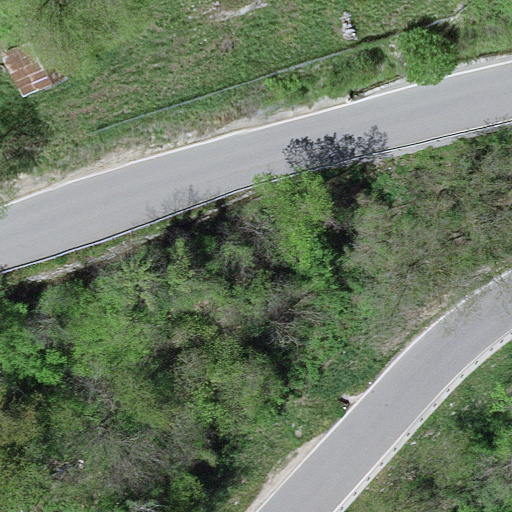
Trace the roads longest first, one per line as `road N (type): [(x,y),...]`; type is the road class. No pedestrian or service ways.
road 1 (tertiary): [(0,241),(32,225),(511,101)]
road 2 (tertiary): [(511,297),(470,320),(286,511)]
